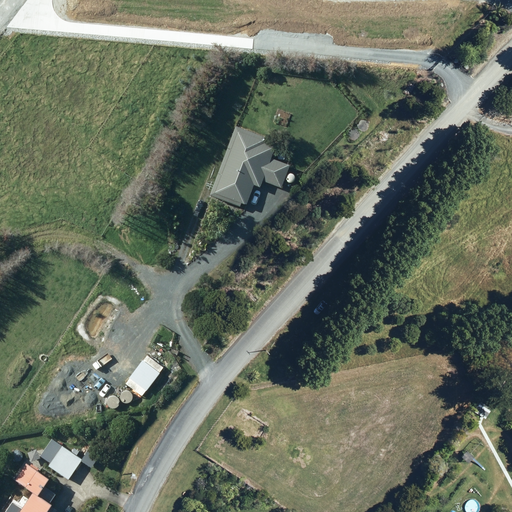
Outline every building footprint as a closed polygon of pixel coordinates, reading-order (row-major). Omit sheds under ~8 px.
[(243,90),(239,100),(245,103),(249,93),(243,90)] [(274,149),(261,145),(263,139),(234,129),(209,198),(239,209),(240,205),(245,207),(252,187),(259,189),(261,182),(280,189),(289,167),(270,160),(274,149)] [(146,354),(140,362),(158,376),(164,368),(146,354)] [(41,454),(37,458),(67,479),(81,459),(61,445),(56,452),(43,442),(37,451),(41,454)] [(91,445),(81,458),(91,465),(101,452),(91,445)] [(31,491),(16,511),(43,511),(49,503),(51,504),(54,500),(52,492),(41,485),(46,478),(25,464),(14,480),(31,491)]
